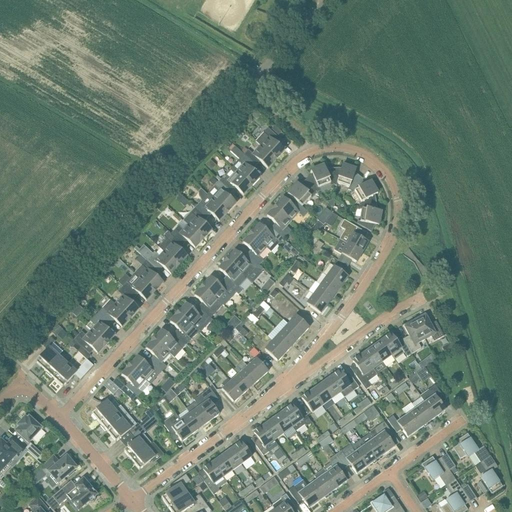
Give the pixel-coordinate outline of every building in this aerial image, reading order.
[(274,126),(272,129),(279,135),(281,133),(282,132),(275,126),(274,126)] [(260,137),(255,142),(260,146),(275,160),(284,151),(284,150),(283,151),(273,141),(277,137),(268,128),(260,137)] [(248,150),(243,155),(253,164),(257,159),(267,168),(267,169),(275,160),(260,146),(253,154),(248,150)] [(231,151),(230,152),(239,160),(244,164),(236,172),(251,186),(260,177),(259,177),(249,168),(253,164),(243,155),(234,147),(231,151)] [(342,168),(333,169),(334,185),(336,186),(337,184),(349,187),(348,190),(351,191),(361,178),(354,173),(355,170),(356,171),(356,170),(342,165),(342,166),(342,168)] [(312,174),(306,180),(317,193),(320,192),(319,188),(330,184),(331,186),(334,185),(333,169),(325,169),(324,167),(324,166),(310,171),(311,172),(312,174)] [(224,176),(219,181),(229,190),(233,186),(243,195),(242,195),(243,196),(251,186),(236,172),(231,168),(224,176)] [(361,178),(351,191),(352,194),(355,192),(361,202),(358,204),(360,206),(376,203),(375,195),(377,194),(378,194),(370,181),(370,182),(368,183),(361,178)] [(297,184),(287,194),(288,195),(288,194),(298,203),(302,207),(310,197),(312,199),(317,193),(306,180),(299,186),(297,184),(298,184),(297,184)] [(219,190),(212,199),(227,213),(236,203),(235,203),(235,204),(225,194),(229,190),(219,181),(215,186),(219,190)] [(197,205),(195,208),(204,216),(209,212),(218,221),(218,222),(219,222),(227,213),(212,199),(207,194),(199,203),(197,205)] [(284,198),(275,208),(291,222),(298,213),(303,218),(308,212),(302,207),(298,203),(294,208),(284,199),(284,198)] [(357,224),(363,227),(371,232),(376,225),(378,225),(378,226),(381,212),(380,212),(378,212),(376,203),(360,206),(359,209),(362,210),(360,222),(357,221),(357,224)] [(187,216),(182,221),(187,226),(187,225),(203,239),(211,230),(210,230),(203,223),(200,221),(204,216),(195,208),(190,213),(187,216)] [(275,208),(267,217),(268,217),(277,226),(273,230),(283,239),(291,231),(286,226),(291,222),(275,208)] [(325,209),(316,219),(323,225),(325,223),(330,217),(332,214),(325,209)] [(340,240),(347,244),(362,253),(368,243),(353,234),(357,228),(344,220),(340,227),(345,230),(340,240)] [(178,226),(171,234),(180,243),(184,239),(194,248),(194,249),(203,239),(187,225),(187,226),(183,230),(178,226)] [(259,225),(251,234),(266,248),(271,252),(275,248),(283,239),(273,230),(269,235),(267,232),(260,226),(260,225),(259,225)] [(166,239),(159,247),(160,249),(179,266),(187,256),(186,256),(176,247),(180,243),(171,234),(168,232),(163,237),(166,239)] [(251,234),(242,243),(243,244),(243,243),(253,252),(249,257),(259,266),(263,261),(259,256),(266,248),(251,234)] [(311,241),(310,242),(315,245),(318,241),(319,240),(314,237),(311,241)] [(310,242),(307,246),(311,250),(315,245),(310,242)] [(362,253),(347,244),(341,254),(356,263),(362,253)] [(153,253),(146,261),(156,269),(160,265),(163,268),(170,274),(169,275),(170,275),(179,266),(160,249),(156,254),(154,252),(153,253)] [(291,252),(296,257),(299,254),(293,249),(291,252)] [(235,251),(227,261),(242,275),(246,279),(259,266),(249,257),(245,261),(235,252),(236,252),(235,251)] [(142,266),(134,274),(139,278),(154,292),(163,283),(162,282),(162,283),(152,274),(156,269),(146,261),(142,266)] [(227,261),(218,270),(219,270),(226,276),(229,279),(225,283),(235,292),(238,296),(243,291),(239,287),(246,279),(242,275),(227,261)] [(297,261),(290,271),(294,274),(301,265),(297,261)] [(327,276),(341,287),(348,277),(329,263),(322,273),(327,276)] [(130,279),(122,287),(132,296),(136,291),(138,294),(146,301),(145,301),(146,302),(154,292),(139,278),(134,274),(130,279)] [(287,275),(283,279),(279,284),(283,288),(287,283),(288,284),(290,284),(294,281),(287,275)] [(334,296),(341,287),(327,276),(320,286),(334,296)] [(211,278),(202,287),(218,301),(223,305),(224,307),(228,303),(228,301),(231,297),(230,297),(235,292),(225,283),(221,288),(211,279),(211,278)] [(270,279),(260,291),(265,295),(275,284),(270,279)] [(334,296),(320,286),(313,295),(328,305),(334,296)] [(122,296),(115,304),(130,318),(138,309),(128,300),(132,296),(122,287),(118,292),(122,296)] [(202,287),(194,296),(194,297),(195,296),(205,305),(200,310),(210,319),(215,314),(223,305),(218,301),(202,287)] [(273,290),(269,295),(274,299),(278,294),(273,290)] [(321,315),(328,305),(313,295),(306,304),(321,315)] [(102,309),(98,313),(108,322),(111,318),(114,320),(121,327),(121,328),(130,318),(115,304),(115,305),(110,300),(102,309)] [(187,304),(178,313),(193,327),(198,332),(200,333),(211,320),(210,319),(200,310),(197,314),(187,305),(187,304)] [(260,306),(256,311),(260,315),(264,311),(264,310),(260,306)] [(260,315),(256,311),(252,315),(256,319),(260,315)] [(90,322),(86,327),(91,331),(106,345),(114,336),(114,335),(113,336),(106,329),(103,327),(108,322),(98,313),(98,314),(90,322)] [(178,313),(170,323),(180,332),(176,336),(186,345),(194,337),(198,332),(193,327),(178,313)] [(425,314),(414,320),(424,340),(431,337),(434,342),(444,336),(437,325),(432,328),(425,315),(425,314)] [(288,325),(301,337),(309,328),(296,316),(288,325)] [(412,355),(421,349),(418,343),(424,340),(414,320),(403,326),(403,327),(404,326),(409,336),(402,340),(409,350),(412,355)] [(239,325),(235,329),(239,333),(243,329),(239,325)] [(301,337),(288,325),(280,333),(293,345),(301,337)] [(228,335),(231,333),(233,331),(229,326),(224,331),(228,335)] [(58,327),(53,333),(63,340),(68,333),(58,327)] [(239,333),(235,329),(231,333),(235,337),(239,333)] [(74,330),(69,335),(74,340),(79,335),(74,330)] [(74,340),(73,340),(76,343),(82,348),(83,349),(87,344),(93,350),(97,354),(106,345),(91,331),(86,336),(81,332),(79,335),(74,340)] [(162,331),(154,340),(169,354),(174,358),(181,350),(186,345),(176,336),(172,341),(162,331),(163,331),(162,331)] [(285,354),(293,345),(280,333),(272,342),(285,354)] [(384,340),(381,342),(391,356),(394,360),(404,353),(406,357),(408,357),(412,355),(409,350),(402,340),(397,344),(396,343),(390,334),(383,339),(384,340)] [(53,343),(55,341),(51,338),(43,346),(47,350),(36,363),(45,371),(58,356),(62,352),(53,343)] [(73,340),(68,345),(71,348),(72,347),(76,343),(73,340)] [(154,340),(145,349),(146,350),(146,349),(153,356),(156,358),(152,363),(162,372),(166,367),(161,362),(169,354),(154,340)] [(277,362),(285,354),(272,342),(264,350),(277,362)] [(391,356),(381,342),(372,349),(382,363),(391,356)] [(221,346),(217,350),(221,355),(225,350),(221,346)] [(82,348),(78,352),(87,360),(91,356),(89,354),(83,349),(82,348)] [(373,370),(382,363),(372,349),(363,355),(373,370)] [(221,355),(217,350),(213,354),(217,358),(221,355)] [(361,373),(356,376),(366,390),(371,386),(368,382),(377,375),(373,370),(363,355),(363,354),(353,362),(361,373)] [(422,362),(418,365),(418,366),(421,370),(423,369),(424,368),(436,359),(432,354),(422,362)] [(45,371),(54,379),(67,364),(58,356),(45,371)] [(138,357),(130,366),(150,385),(154,380),(162,372),(152,363),(148,367),(145,365),(138,358),(139,358),(138,357)] [(247,367),(259,380),(268,372),(256,359),(247,367)] [(87,360),(83,365),(87,369),(92,364),(87,360)] [(204,362),(200,367),(204,371),(208,366),(204,362)] [(76,373),(69,366),(67,364),(54,379),(63,387),(76,373)] [(130,366),(121,376),(122,376),(129,382),(132,385),(128,389),(133,394),(137,398),(142,393),(150,385),(130,366)] [(417,373),(421,370),(418,366),(412,370),(415,375),(416,374),(417,373)] [(251,388),(259,380),(247,367),(239,375),(251,388)] [(416,374),(423,384),(431,378),(424,368),(423,369),(421,370),(417,373),(416,374)] [(333,377),(330,379),(340,393),(344,398),(354,391),(359,388),(348,373),(343,376),(339,371),(332,376),(333,377)] [(189,377),(193,380),(198,376),(194,372),(189,377)] [(242,395),(251,388),(239,375),(230,382),(242,395)] [(395,381),(398,385),(404,380),(401,376),(395,381)] [(242,395),(230,382),(227,379),(221,385),(224,388),(222,390),(233,403),(242,395)] [(321,385),(331,400),(340,393),(330,379),(321,385)] [(398,385),(395,381),(389,385),(392,389),(398,385)] [(110,389),(108,391),(113,395),(114,393),(119,389),(114,384),(110,389)] [(405,384),(400,387),(403,392),(409,389),(405,384)] [(311,392),(322,407),(331,400),(321,385),(312,392),(311,392)] [(124,386),(121,390),(129,398),(133,394),(128,389),(124,386)] [(429,392),(421,398),(425,403),(435,418),(445,411),(440,404),(439,402),(444,399),(435,386),(428,391),(429,392)] [(403,392),(400,387),(395,391),(398,396),(403,392)] [(380,392),(383,396),(389,392),(386,388),(380,392)] [(194,400),(195,403),(199,408),(209,422),(219,415),(212,405),(213,404),(211,402),(216,398),(210,389),(194,400)] [(177,396),(173,392),(172,390),(164,397),(170,404),(178,396),(177,396)] [(302,399),(312,413),(322,407),(311,392),(312,392),(311,391),(302,399)] [(394,399),(391,394),(385,398),(389,403),(394,399)] [(92,414),(100,424),(115,411),(107,401),(92,414)] [(209,422),(199,408),(195,403),(186,409),(190,414),(200,429),(209,422)] [(425,403),(416,410),(428,426),(428,425),(430,423),(429,422),(435,418),(425,403)] [(100,424),(107,433),(128,416),(120,406),(115,411),(100,424)] [(155,406),(150,410),(153,414),(158,411),(158,410),(155,406)] [(302,421),(291,406),(281,413),(282,414),(282,413),(293,428),(296,432),(305,425),(306,426),(311,423),(307,417),(302,421)] [(360,407),(353,411),(356,415),(362,411),(360,407)] [(150,410),(145,413),(150,420),(155,416),(153,414),(150,410)] [(416,410),(407,416),(417,431),(423,426),(424,428),(427,426),(428,426),(416,410)] [(273,420),(283,434),(293,428),(282,413),(282,414),(273,420)] [(344,418),(347,422),(353,417),(350,413),(344,418)] [(166,421),(162,424),(169,433),(172,430),(178,438),(182,442),(191,435),(181,421),(175,414),(166,421)] [(190,414),(181,421),(191,435),(200,429),(190,414)] [(363,414),(358,417),(361,423),(367,419),(363,414)] [(128,416),(107,433),(116,442),(128,431),(132,436),(141,428),(137,424),(136,425),(128,416)] [(393,416),(387,420),(396,433),(402,429),(407,438),(417,431),(407,416),(397,423),(393,416)] [(41,429),(37,425),(37,423),(34,420),(32,421),(29,418),(27,419),(25,417),(17,426),(19,428),(16,432),(28,443),(41,429)] [(347,422),(344,418),(338,422),(341,426),(347,422)] [(264,427),(274,441),(283,434),(273,420),(264,426),(264,427)] [(354,420),(349,424),(352,429),(357,426),(354,420)] [(369,433),(374,440),(385,454),(394,447),(388,439),(393,435),(384,422),(369,433)] [(352,429),(349,424),(344,428),(347,433),(352,429)] [(263,456),(268,453),(278,446),(274,441),(264,427),(264,426),(254,433),(261,443),(256,446),(263,456)] [(141,428),(132,436),(136,440),(123,451),(131,461),(151,444),(143,435),(145,433),(141,428)] [(176,446),(166,432),(161,435),(171,450),(176,446)] [(324,440),(329,437),(330,436),(327,432),(321,436),(324,440)] [(466,456),(467,458),(474,454),(480,464),(490,457),(483,447),(478,450),(467,434),(456,442),(458,445),(453,449),(460,460),(466,456)] [(319,444),(324,440),(321,436),(315,441),(318,445),(319,444)] [(328,445),(333,442),(329,437),(324,440),(328,445)] [(0,457),(8,464),(15,456),(18,458),(26,450),(25,450),(13,439),(6,446),(1,441),(0,441),(0,457)] [(328,445),(324,440),(319,444),(323,449),(328,445)] [(351,447),(366,467),(372,463),(373,465),(376,463),(377,463),(365,446),(360,440),(351,447)] [(385,454),(374,440),(365,446),(377,463),(377,462),(379,460),(378,459),(385,454)] [(153,443),(151,444),(131,461),(139,470),(152,459),(155,462),(160,458),(154,451),(158,449),(153,443)] [(230,450),(231,450),(241,465),(251,458),(240,443),(230,450)] [(42,455),(30,444),(25,450),(37,460),(42,455)] [(335,456),(344,469),(350,465),(357,474),(366,467),(351,447),(342,454),(340,452),(335,456)] [(296,452),(299,456),(305,452),(302,448),(296,452)] [(231,450),(222,457),(232,471),(241,465),(231,450)] [(299,456),(296,452),(290,457),(293,461),(299,456)] [(442,461),(449,471),(455,468),(455,467),(446,453),(445,453),(448,457),(442,461)] [(306,455),(301,459),(305,464),(310,460),(306,455)] [(54,457),(54,456),(40,470),(45,476),(49,473),(58,484),(68,476),(69,477),(74,473),(73,472),(77,469),(75,467),(76,466),(72,461),(71,462),(66,457),(59,463),(54,457)] [(326,474),(337,489),(346,482),(339,472),(344,469),(335,456),(329,460),(332,463),(323,470),(326,474)] [(0,457),(0,478),(4,474),(1,471),(7,464),(12,468),(8,464),(0,457)] [(223,478),(232,471),(222,457),(213,463),(213,464),(223,478)] [(480,464),(487,473),(480,478),(482,481),(477,484),(484,495),(489,491),(491,495),(502,487),(492,471),(497,467),(490,457),(480,464)] [(421,465),(423,468),(432,482),(439,477),(445,487),(455,480),(452,476),(449,471),(442,461),(437,464),(432,458),(421,465)] [(281,463),(284,467),(290,463),(287,459),(281,463)] [(305,464),(301,459),(296,462),(299,467),(305,464)] [(223,478),(213,464),(213,463),(203,470),(209,479),(204,482),(213,496),(220,491),(219,490),(227,484),(223,478)] [(287,469),(290,474),(295,470),(292,465),(287,469)] [(455,468),(449,471),(452,476),(458,472),(455,468)] [(323,471),(314,477),(317,481),(329,497),(329,496),(332,495),(331,493),(337,489),(326,474),(323,471)] [(190,481),(185,475),(171,485),(174,489),(162,498),(161,498),(168,508),(187,495),(181,488),(190,481)] [(261,478),(254,482),(257,486),(264,482),(261,478)] [(71,481),(52,498),(59,506),(68,498),(71,502),(78,511),(88,503),(91,503),(94,502),(95,500),(95,497),(97,495),(83,479),(75,486),(71,481)] [(445,487),(446,487),(452,497),(445,501),(447,504),(441,508),(443,511),(465,511),(467,510),(463,504),(469,500),(460,487),(455,480),(445,487)] [(328,498),(329,497),(317,481),(308,488),(318,502),(324,498),(325,499),(328,497),(328,498)] [(294,487),(288,491),(298,504),(303,501),(309,509),(318,502),(308,488),(303,482),(294,488),(294,487)] [(259,489),(262,493),(268,488),(265,484),(259,489)] [(245,489),(248,493),(254,489),(251,485),(245,489)] [(460,487),(469,500),(474,496),(476,500),(477,499),(467,485),(464,488),(462,485),(460,487)] [(248,493),(245,489),(239,494),(242,498),(248,493)] [(256,491),(250,496),(253,500),(259,495),(256,491)] [(370,504),(371,506),(375,511),(403,511),(390,491),(389,492),(392,497),(388,500),(384,494),(370,504)] [(193,511),(205,504),(199,495),(191,501),(187,495),(168,508),(171,511),(183,511),(188,509),(190,511),(193,511)] [(294,507),(286,495),(280,499),(281,500),(272,506),(275,511),(290,511),(289,510),(294,507)] [(253,500),(250,496),(244,500),(247,504),(253,500)] [(46,511),(48,511),(38,498),(29,506),(33,511),(46,511)] [(228,503),(222,508),(225,511),(231,507),(228,503)]
